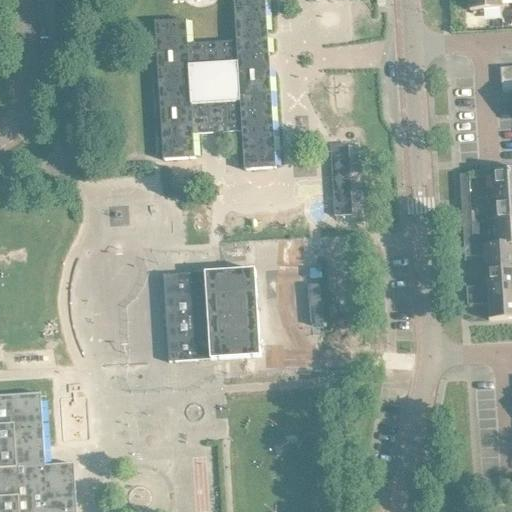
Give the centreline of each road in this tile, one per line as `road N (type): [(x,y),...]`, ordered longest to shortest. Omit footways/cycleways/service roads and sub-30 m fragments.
road 1 (unclassified): [(423,359),(408,45)]
road 2 (unclassified): [(402,511),(423,359)]
road 3 (tertiary): [(0,137),(10,134),(23,107),(18,0)]
